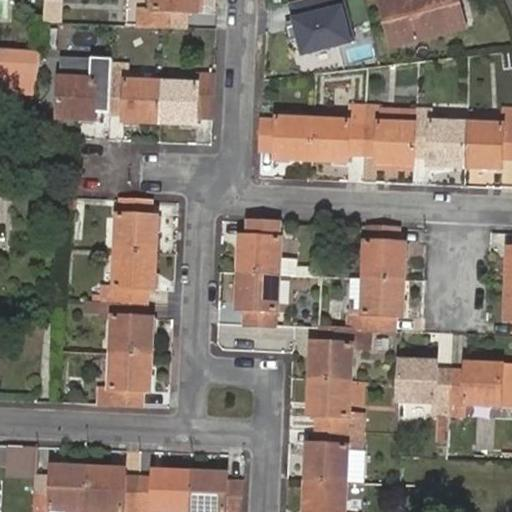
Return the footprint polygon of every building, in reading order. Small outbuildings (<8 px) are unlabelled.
[(40,0),(41,20),(58,21),(59,0),(40,0)] [(142,25),(188,27),(188,13),(196,13),(196,0),(152,0),(152,11),(142,10),(142,25)] [(346,0),(298,0),(288,3),(301,55),(357,41),(346,0)] [(380,0),(392,43),(467,25),(460,0),(380,0)] [(0,97),(32,100),(36,52),(0,48),(0,97)] [(197,118),(211,119),(213,77),(199,76),(198,87),(163,85),(161,123),(197,124),(197,118)] [(108,115),(110,85),(95,84),(94,82),(59,80),(57,119),(92,120),(93,115),(108,115)] [(122,122),(161,123),(163,85),(124,84),(124,85),(110,85),(108,115),(123,115),(122,122)] [(348,124),(313,123),(311,164),(347,166),(348,160),(362,162),(363,128),(364,121),(364,107),(349,106),(348,120),(348,124)] [(363,128),(362,162),(376,162),(376,167),(415,168),(414,164),(416,126),(378,125),(379,111),(379,107),(364,107),(364,121),(363,128)] [(416,118),(416,113),(379,111),(378,125),(416,126),(416,118)] [(430,169),(465,170),(467,126),(445,124),(444,128),(431,127),(432,119),(432,114),(416,113),(416,118),(416,126),(414,164),(430,164),(430,169)] [(467,126),(465,170),(503,172),(504,168),(511,168),(511,120),(504,120),(504,131),(488,130),(488,127),(467,126)] [(274,123),(260,122),(258,157),(273,157),(273,162),(311,164),(313,123),(274,121),(274,123)] [(150,201),(121,199),(121,215),(119,216),(117,249),(155,251),(156,217),(150,217),(150,201)] [(279,238),(280,222),(247,220),(246,236),(240,236),(238,274),(282,276),(284,238),(279,238)] [(398,244),(399,228),(371,226),(370,243),(366,242),(364,280),(403,281),(404,244),(398,244)] [(155,251),(117,249),(116,287),(105,286),(104,300),(146,303),(146,289),(154,289),(155,251)] [(280,313),(282,276),(238,274),(237,311),(243,311),(242,327),(275,328),(276,313),(280,313)] [(401,318),(403,281),(364,280),(363,313),(350,313),(349,331),(352,331),(394,333),(395,318),(401,318)] [(304,282),(305,295),(316,296),(317,282),(304,282)] [(146,303),(104,300),(103,316),(115,317),(113,352),(152,355),(153,319),(145,318),(146,303)] [(314,343),(313,380),(352,382),(354,345),(352,345),(352,331),(349,331),(322,330),(322,343),(314,343)] [(100,388),(99,404),(143,406),(144,391),(151,391),(152,355),(113,352),(111,390),(100,388)] [(441,364),(399,362),(399,384),(398,401),(438,402),(439,400),(452,401),(454,370),(440,370),(441,364)] [(452,401),(452,416),(467,417),(468,404),(506,406),(507,367),(469,366),(469,371),(454,370),(452,401)] [(352,382),(313,380),(311,415),(319,416),(318,431),(362,433),(363,417),(351,417),(352,382)] [(447,430),(446,451),(462,452),(463,431),(447,430)] [(362,433),(318,431),(318,445),(310,445),(308,483),(349,486),(350,447),(361,447),(362,433)] [(78,511),(87,511),(90,467),(54,466),(53,471),(39,470),(37,511),(51,511),(52,507),(72,508),(72,511),(78,511)] [(139,511),(141,474),(127,473),(128,468),(90,467),(87,511),(103,511),(104,509),(125,510),(124,511),(139,511)] [(192,510),(193,470),(155,469),(154,474),(141,474),(139,511),(153,511),(153,508),(192,510)] [(230,472),(193,470),(192,510),(228,511),(227,511),(243,511),(244,479),(230,478),(230,472)] [(347,511),(349,486),(308,483),(307,511),(347,511)]
